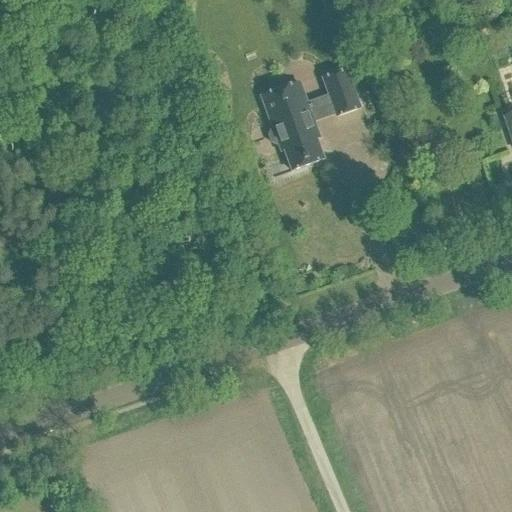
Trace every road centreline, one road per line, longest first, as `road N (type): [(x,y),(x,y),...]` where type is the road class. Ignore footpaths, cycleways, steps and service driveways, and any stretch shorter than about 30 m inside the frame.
road 1 (unclassified): [(0,439),(273,345)]
road 2 (unclassified): [(273,345),(511,261)]
road 3 (unclassified): [(342,511),(273,345)]
